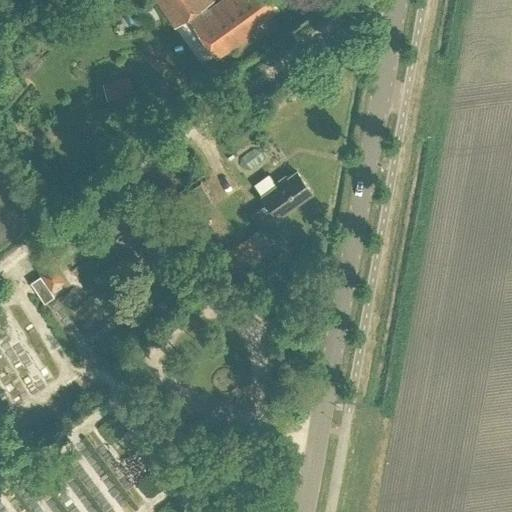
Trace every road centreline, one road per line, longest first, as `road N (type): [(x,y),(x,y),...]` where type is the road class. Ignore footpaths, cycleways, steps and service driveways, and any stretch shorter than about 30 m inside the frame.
road 1 (secondary): [(301,511),(396,0)]
road 2 (track): [(394,7),(372,4),(342,16),(0,269)]
